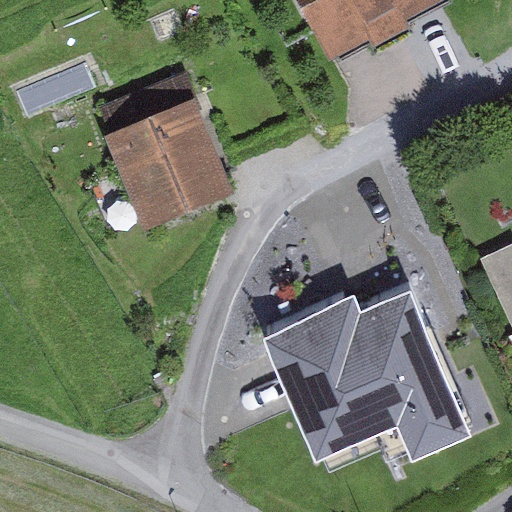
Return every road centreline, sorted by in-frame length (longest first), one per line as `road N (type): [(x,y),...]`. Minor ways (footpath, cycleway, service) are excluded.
road 1 (residential): [(204,489),(262,248),(311,172)]
road 2 (track): [(311,172),(433,92),(511,55)]
road 3 (residential): [(204,489),(0,418)]
